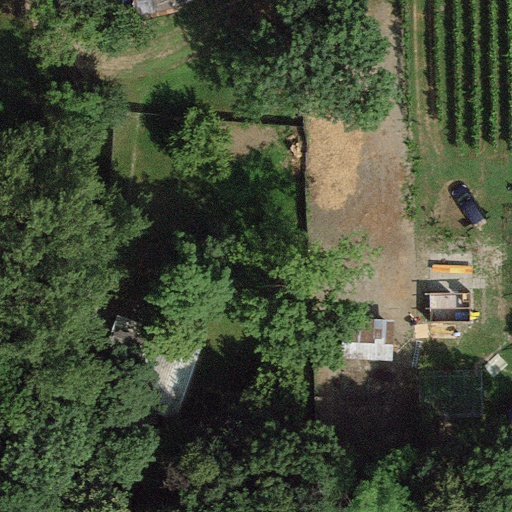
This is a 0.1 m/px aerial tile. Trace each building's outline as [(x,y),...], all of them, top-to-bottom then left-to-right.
[(175,0),(133,0),(137,19),(178,11),(175,0)] [(466,256),(425,256),(426,344),(463,344),(463,332),(472,332),(472,292),(466,292),(466,256)] [(187,352),(113,323),(95,371),(122,381),(115,400),(162,418),(187,352)] [(413,325),(341,324),(340,414),(383,415),(384,365),(413,366),(413,325)] [(484,460),(432,459),(432,490),(483,491),(484,460)]
